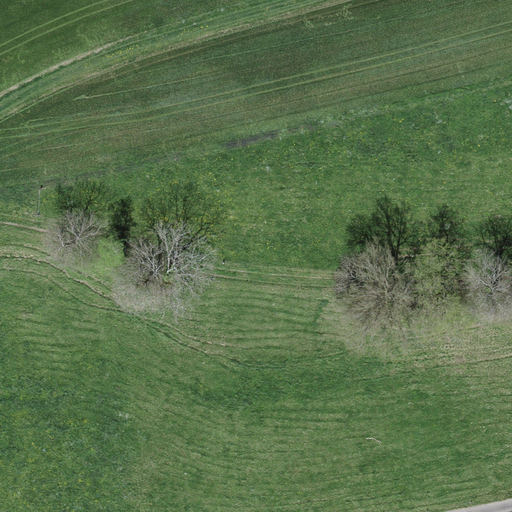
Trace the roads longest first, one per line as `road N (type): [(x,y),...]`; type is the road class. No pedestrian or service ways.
road 1 (track): [(511,283),(240,286),(0,221)]
road 2 (track): [(0,106),(80,65),(292,0)]
